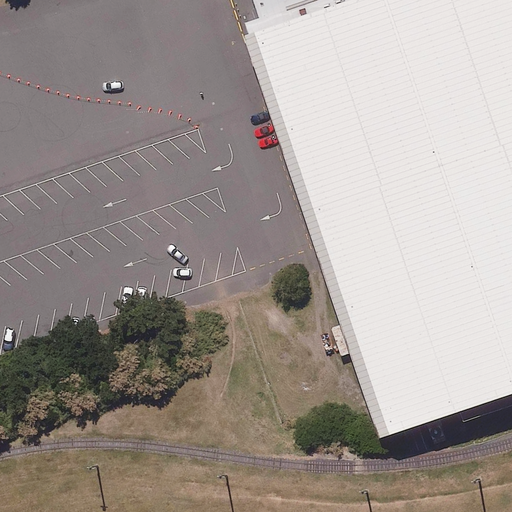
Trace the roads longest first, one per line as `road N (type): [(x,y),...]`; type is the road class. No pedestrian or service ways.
road 1 (unknown): [(0,336),(256,242),(226,162)]
road 2 (unknown): [(0,244),(226,162)]
road 3 (unknown): [(0,125),(188,56)]
